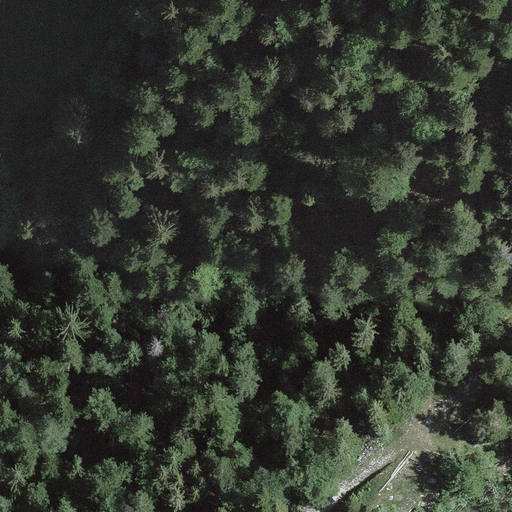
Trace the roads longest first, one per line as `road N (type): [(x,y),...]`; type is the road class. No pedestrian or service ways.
road 1 (track): [(511,442),(449,463),(433,457),(421,433),(430,371),(511,63)]
road 2 (track): [(316,511),(421,433)]
